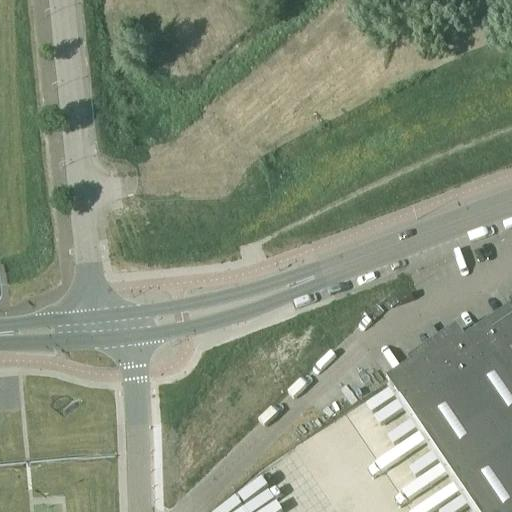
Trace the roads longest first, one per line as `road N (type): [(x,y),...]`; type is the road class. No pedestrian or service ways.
road 1 (unclassified): [(96,317),(60,0)]
road 2 (tertiary): [(314,276),(96,317)]
road 3 (tertiary): [(314,276),(511,201)]
road 4 (tertiary): [(125,339),(267,305),(314,276)]
road 5 (unclassified): [(140,511),(125,339)]
road 6 (tertiary): [(0,341),(125,339)]
